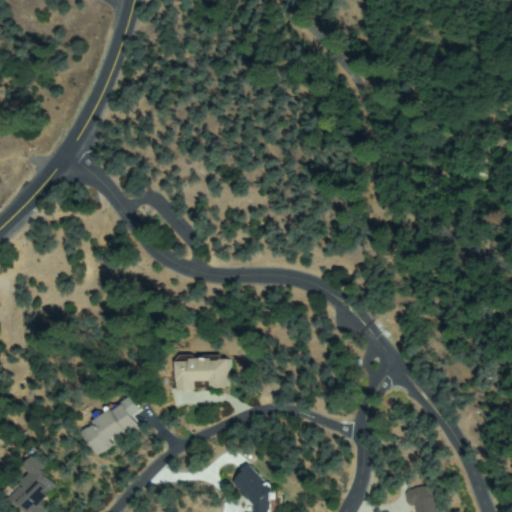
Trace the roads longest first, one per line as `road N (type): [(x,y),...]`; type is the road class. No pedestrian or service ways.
road 1 (residential): [(482,511),(453,442),(352,317),(289,284),(178,277),(71,160)]
road 2 (residential): [(118,511),(197,446),(266,416),(326,431),(364,465)]
road 3 (residential): [(71,160),(114,82),(132,0)]
road 4 (residential): [(398,365),(374,398),(363,474),(346,511)]
